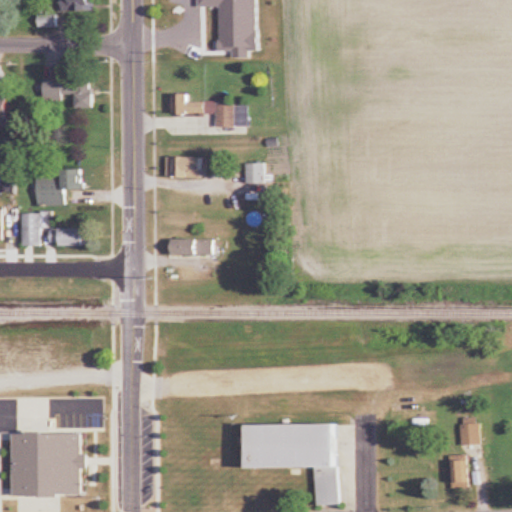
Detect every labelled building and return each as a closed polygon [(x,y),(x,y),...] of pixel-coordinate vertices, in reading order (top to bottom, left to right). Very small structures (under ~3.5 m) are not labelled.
[(63,0),(64,12),(96,12),(95,0),(63,0)] [(42,17),(42,28),(58,28),(58,17),(42,17)] [(66,103),(66,96),(78,96),(78,111),(95,111),(95,79),(47,79),(47,103),(66,103)] [(175,115),(207,115),(207,104),(190,104),(190,95),(175,95),(175,115)] [(219,105),(218,127),(250,127),(251,106),(219,105)] [(204,158),(175,158),(175,178),(204,178),(204,158)] [(248,184),(267,184),(267,163),(248,163),(248,184)] [(40,207),(67,206),(67,191),(85,191),(84,173),(39,174),(40,207)] [(25,214),(25,246),(45,245),(45,231),(55,231),(55,247),(91,247),(91,229),(55,230),(54,213),(25,214)] [(216,256),(216,240),(176,240),(176,256),(216,256)] [(464,419),(464,447),(483,447),(483,419),(464,419)] [(340,426),(251,427),(252,471),(319,470),(320,507),(341,507),(340,426)] [(168,471),(247,470),(247,428),(167,429),(168,471)] [(471,489),(471,457),(453,457),(454,490),(471,489)]
